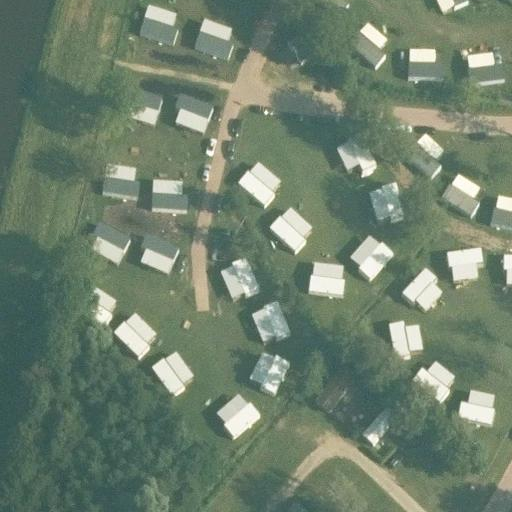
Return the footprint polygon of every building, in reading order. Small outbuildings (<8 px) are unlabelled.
[(436,0),(441,14),(468,6),(465,0),(436,0)] [(367,27),(360,38),(382,50),(388,40),(367,27)] [(359,37),(350,50),(377,70),(386,57),(359,37)] [(410,83),(444,81),(444,66),(436,66),(435,52),(410,53),(410,83)] [(471,88),(505,83),(503,66),(496,67),(494,56),(467,59),(471,88)] [(282,87),(302,74),(296,66),(277,79),(282,87)] [(252,161),(230,169),(237,188),(276,174),(264,141),(247,148),(252,161)] [(434,143),(420,157),(432,170),(447,155),(434,143)] [(354,149),(329,163),(335,174),(360,160),(354,149)] [(186,206),(205,200),(190,156),(171,163),(186,206)] [(436,200),(460,174),(450,165),(426,191),(436,200)] [(355,211),(377,201),(381,207),(401,197),(389,173),(347,194),(355,211)] [(261,215),(267,226),(298,206),(292,196),(261,215)] [(489,242),(511,227),(497,204),(467,222),(475,236),(483,232),(489,242)] [(382,229),(388,246),(402,242),(397,224),(382,229)] [(295,256),(304,249),(295,236),(274,251),(308,299),(319,291),(295,256)] [(423,274),(433,287),(440,281),(447,291),(468,274),(451,252),(423,274)] [(316,275),(324,286),(347,271),(339,259),(316,275)] [(223,308),(231,320),(265,296),(257,285),(223,308)] [(136,301),(120,316),(132,329),(125,336),(146,359),(170,337),(136,301)] [(280,302),(240,327),(250,343),(276,327),(286,343),(300,334),(280,302)] [(500,358),(511,344),(504,338),(492,351),(500,358)] [(183,344),(144,372),(153,384),(192,356),(183,344)] [(330,415),(357,381),(343,369),(315,404),(330,415)] [(215,410),(195,432),(205,441),(225,420),(215,410)] [(362,437),(374,448),(399,421),(387,410),(362,437)] [(392,511),(373,493),(354,511),(392,511)] [(486,495),(470,511),(493,511),(498,506),(486,495)]
